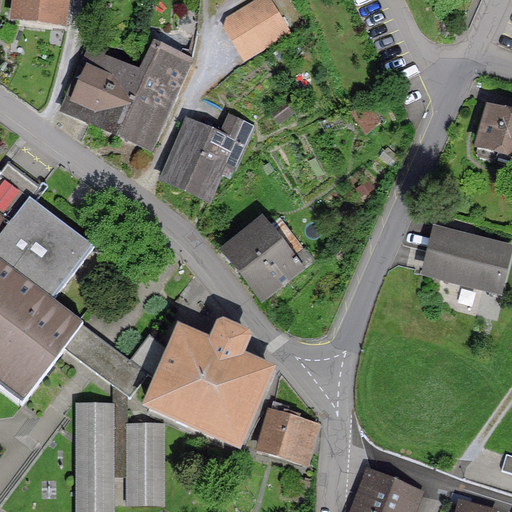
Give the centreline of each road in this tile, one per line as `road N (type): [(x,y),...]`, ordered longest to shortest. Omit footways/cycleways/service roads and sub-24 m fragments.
road 1 (residential): [(329,380),(287,348),(138,195),(0,98)]
road 2 (residential): [(329,380),(456,80),(478,50)]
